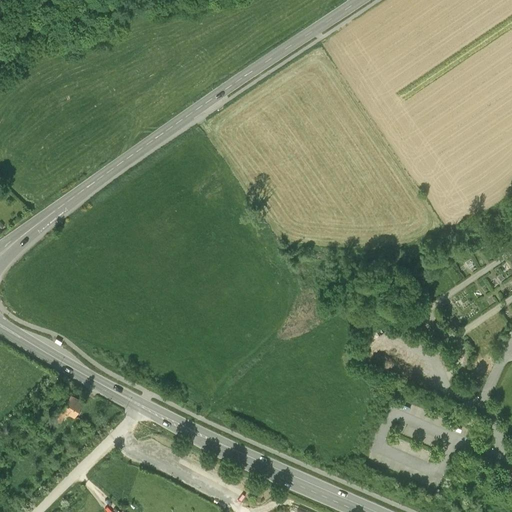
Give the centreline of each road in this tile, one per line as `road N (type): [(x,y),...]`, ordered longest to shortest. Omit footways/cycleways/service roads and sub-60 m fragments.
road 1 (secondary): [(363,0),(50,214)]
road 2 (secondary): [(141,406),(375,511)]
road 3 (secondary): [(0,323),(141,406)]
road 4 (unclassified): [(141,406),(39,511)]
